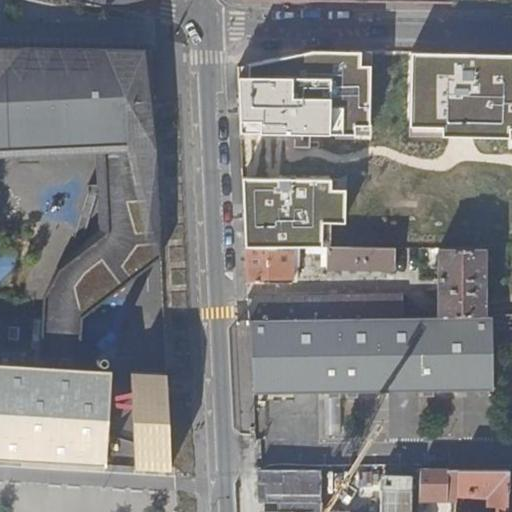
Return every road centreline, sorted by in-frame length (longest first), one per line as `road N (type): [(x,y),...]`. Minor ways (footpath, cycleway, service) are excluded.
road 1 (unclassified): [(226,511),(200,23)]
road 2 (tertiary): [(511,28),(200,23)]
